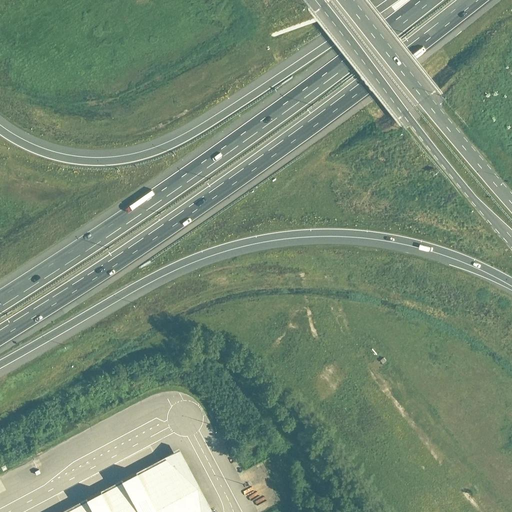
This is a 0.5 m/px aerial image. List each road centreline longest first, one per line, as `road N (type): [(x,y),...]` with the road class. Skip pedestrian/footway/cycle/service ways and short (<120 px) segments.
road 1 (motorway): [(0,338),(176,224),(476,0)]
road 2 (motorway): [(0,362),(175,267),(275,237),(379,236),(511,282)]
road 3 (motorway): [(420,0),(169,186),(0,298)]
road 4 (motorway): [(393,0),(153,152),(67,159),(0,130)]
road 5 (primary): [(323,6),(511,241)]
road 6 (primary): [(511,204),(344,0)]
